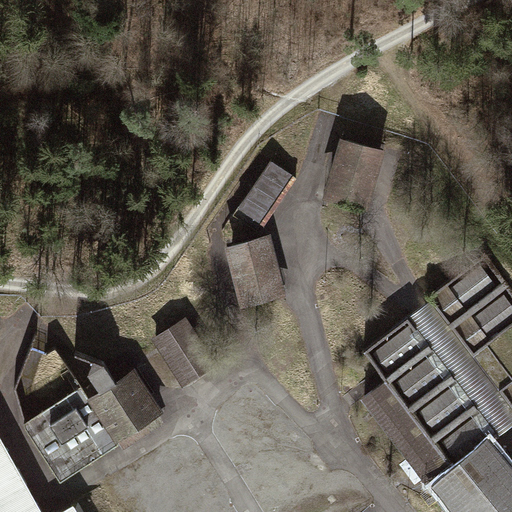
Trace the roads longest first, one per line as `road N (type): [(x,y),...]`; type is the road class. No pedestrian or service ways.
road 1 (track): [(0,282),(109,286),(154,269),(248,133),(375,48),(477,0)]
road 2 (track): [(375,48),(511,230)]
